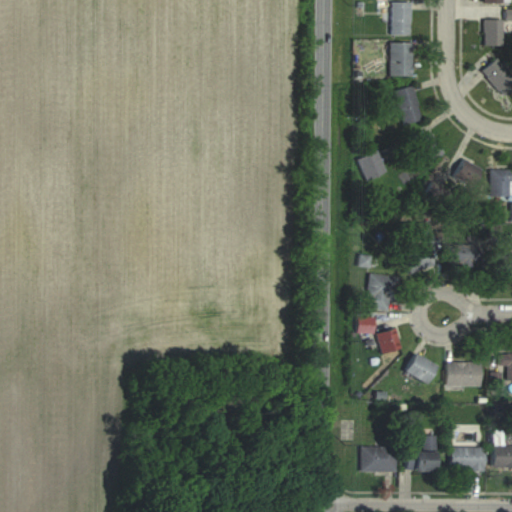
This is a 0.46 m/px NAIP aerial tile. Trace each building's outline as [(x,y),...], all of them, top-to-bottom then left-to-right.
[(389,35),(408,35),(408,1),(389,1),(389,35)] [(481,45),(500,45),(500,20),(481,20),(481,45)] [(409,42),(387,42),(387,76),(409,76),(409,42)] [(511,83),(511,76),(493,58),(479,72),(501,95),(511,83)] [(392,89),(400,125),(418,121),(410,86),(392,89)] [(441,153),(427,132),(412,143),(426,164),(441,153)] [(384,172),(373,150),(354,159),(365,181),(384,172)] [(468,188),(478,169),(458,158),(448,176),(468,188)] [(488,196),(511,196),(511,168),(488,169),(488,196)] [(479,265),(480,245),(447,245),(447,264),(479,265)] [(406,273),(431,265),(425,247),(401,255),(406,273)] [(491,276),(511,276),(511,252),(491,253),(491,276)] [(395,300),(396,275),(365,274),(364,308),(385,309),(386,300),(395,300)] [(354,333),(370,333),(370,316),(354,316),(354,333)] [(373,333),(380,354),(399,348),(393,327),(373,333)] [(400,372),(423,384),(433,364),(411,352),(400,372)] [(504,380),(511,380),(511,353),(494,354),(494,365),(504,365),(504,380)] [(477,362),(442,362),(442,385),(477,385),(477,362)] [(431,471),(432,435),(422,435),(422,451),(403,451),(403,471),(431,471)] [(488,467),(511,467),(511,445),(488,446),(488,467)] [(358,471),(392,471),(392,446),(358,446),(358,471)] [(480,446),(447,446),(447,470),(480,470),(480,446)]
